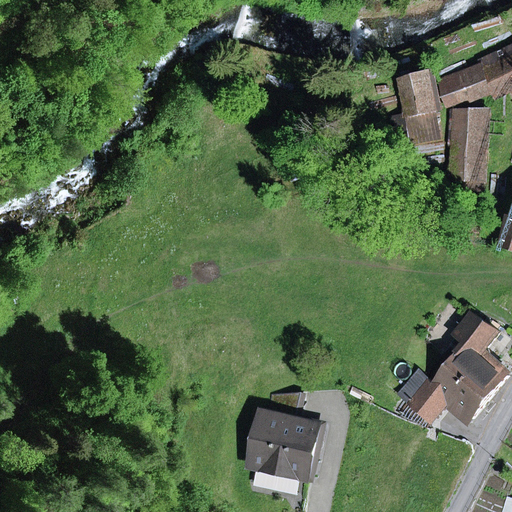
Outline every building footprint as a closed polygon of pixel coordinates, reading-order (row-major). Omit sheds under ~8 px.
[(442,84),(451,110),(494,90),(498,97),(511,90),(511,48),(511,47),(481,60),(483,65),(442,84)] [(440,113),(444,112),(432,71),(403,79),(413,114),(392,118),(397,146),(440,140),(440,113)] [(457,108),(452,178),(436,177),(434,204),(484,207),(491,110),(457,108)] [(511,214),(503,245),(511,247),(511,214)] [(449,345),(460,354),(452,365),(492,399),(511,376),(484,356),(502,334),(477,316),(473,317),(449,345)] [(446,403),(471,424),(492,399),(452,365),(436,384),(422,372),(403,395),(432,419),(446,403)] [(268,415),(298,421),(304,392),(273,394),(268,415)] [(313,478),(324,426),(298,421),(268,415),(268,414),(257,466),(260,466),(304,476),(308,477),(313,478)] [(256,484),(300,494),(304,476),(260,466),(256,484)] [(302,506),(307,507),(313,478),(308,477),(302,506)]
